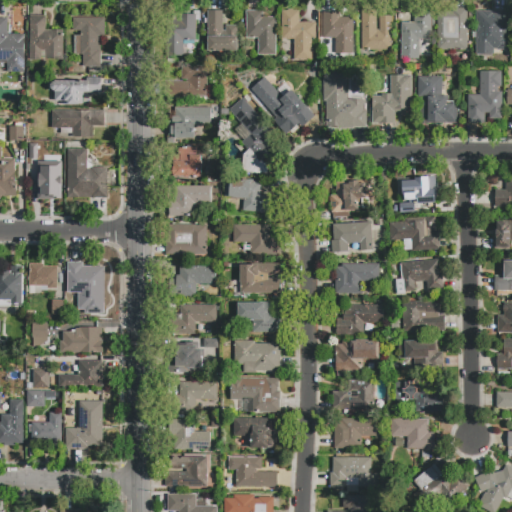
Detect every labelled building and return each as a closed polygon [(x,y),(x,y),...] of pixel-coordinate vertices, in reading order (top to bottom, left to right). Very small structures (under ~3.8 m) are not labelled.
[(282,11),(287,11),(287,9),(293,9),(293,11),(298,11),(298,23),(316,23),(316,39),(312,39),(311,61),(294,60),(294,39),(282,39),(282,11)] [(467,50),(437,50),(437,12),(452,12),(452,9),(467,9),(467,50)] [(362,10),(377,10),(377,30),(380,30),(380,16),(391,16),(391,50),(361,50),(362,10)] [(207,11),(222,11),(222,31),(225,31),(225,25),(238,25),(238,52),(207,52),(208,30),(205,30),(205,13),(207,13),(207,11)] [(246,11),(262,11),(262,17),(275,17),(275,55),(258,55),(258,38),(246,38),(246,11)] [(322,13),(339,13),(339,18),(353,18),(353,53),(335,53),(335,38),(322,38),(322,13)] [(489,13),(506,13),(506,38),(494,38),(494,54),(492,54),(492,57),(478,57),(478,54),(476,54),(476,18),(489,18),(489,13)] [(414,14),(431,14),(431,40),(419,40),(419,59),(401,59),(401,23),(414,23),(414,14)] [(30,15),(46,16),(45,30),(63,30),(63,60),(45,59),(45,51),(40,51),(40,60),(29,59),(30,15)] [(179,15),(195,15),(195,40),(183,40),(183,56),(166,56),(166,19),(179,19),(179,15)] [(0,18),(7,18),(7,21),(9,21),(8,34),(25,34),(25,72),(7,72),(7,61),(0,61),(0,18)] [(83,66),(83,54),(76,54),(76,36),(81,36),(81,31),(73,31),(73,18),(104,18),(104,35),(100,35),(100,66),(83,66)] [(354,65),(368,65),(367,82),(354,82),(354,65)] [(182,79),(182,66),(207,66),(207,96),(171,96),(171,82),(187,82),(187,79),(182,79)] [(485,123),(467,123),(467,95),(480,95),(480,71),(502,71),(501,87),(498,87),(498,92),(502,92),(502,118),(489,118),(489,113),(485,113),(485,123)] [(366,127),(327,127),(327,101),(323,101),(323,78),(325,78),(325,74),(332,74),(332,72),(347,72),(347,100),(363,100),(363,111),(366,111),(366,127)] [(391,75),(411,75),(412,116),(401,116),(401,112),(395,112),(395,124),(378,124),(378,121),(371,121),(371,96),(381,96),(381,94),(391,94),(391,75)] [(314,116),(301,128),(298,124),(288,133),(250,90),(264,77),(282,98),(291,90),(314,116)] [(418,77),(442,77),(442,97),(446,97),(447,101),(455,101),(455,106),(457,106),(457,123),(421,123),(421,109),(420,109),(420,99),(423,99),(423,97),(418,97),(418,77)] [(62,104),(62,101),(54,101),(55,91),(53,91),(51,89),(51,84),(53,82),(55,82),(55,80),(87,80),(87,78),(103,78),(103,93),(83,93),(83,104),(62,104)] [(229,110),(242,98),(274,135),(268,140),(275,145),(273,149),(264,144),(271,153),(262,161),(268,163),(267,174),(241,171),(242,155),(247,150),(242,143),(245,140),(234,130),(241,124),(229,110)] [(210,108),(210,125),(195,125),(195,138),(169,138),(169,121),(174,121),(174,108),(210,108)] [(93,126),(93,137),(72,137),(72,134),(60,134),(60,128),(52,128),(52,111),(104,111),(104,126),(93,126)] [(23,141),(9,141),(9,126),(23,126),(23,141)] [(0,147),(1,147),(1,159),(15,159),(16,196),(0,196),(0,147)] [(172,177),(172,156),(178,156),(178,147),(197,147),(197,155),(202,155),(202,177),(172,177)] [(60,158),(60,197),(43,197),(43,195),(30,195),(31,180),(38,180),(38,175),(31,175),(31,159),(35,159),(35,149),(50,149),(49,158),(60,158)] [(107,167),(107,198),(67,198),(67,149),(87,149),(87,168),(90,168),(90,167),(107,167)] [(437,203),(415,205),(415,200),(403,201),(403,195),(400,195),(400,186),(402,186),(402,181),(415,180),(414,177),(435,176),(437,203)] [(511,207),(495,207),(495,190),(505,190),(506,177),(511,177),(511,207)] [(271,197),(269,214),(242,211),(244,200),(229,198),(231,179),(242,181),(242,179),(251,180),(251,181),(262,183),(261,196),(271,197)] [(336,196),(335,182),(373,180),(374,193),(365,194),(365,198),(357,199),(358,211),(348,211),(348,217),(334,217),(333,212),(330,213),(329,196),(336,196)] [(210,186),(210,203),(195,203),(195,216),(169,216),(169,199),(174,199),(174,186),(210,186)] [(399,204),(414,203),(415,213),(400,214),(399,204)] [(435,217),(436,231),(431,232),(431,234),(439,233),(440,250),(412,252),(412,250),(404,250),(403,240),(390,241),(389,224),(423,221),(423,218),(435,217)] [(496,222),(507,222),(507,221),(511,221),(511,240),(510,240),(510,247),(494,247),(494,228),(496,228),(496,222)] [(347,252),(332,253),(331,240),(333,240),(332,225),(370,222),(372,251),(358,252),(358,243),(347,244),(347,252)] [(277,238),(277,255),(251,255),(251,253),(244,253),(244,243),(234,243),(234,225),(271,225),(271,238),(277,238)] [(207,226),(207,255),(166,255),(166,241),(169,241),(169,226),(207,226)] [(440,275),(442,274),(443,288),(427,290),(427,281),(414,282),(415,291),(405,292),(405,294),(396,295),(395,280),(401,279),(400,263),(433,260),(432,257),(436,257),(436,260),(438,260),(440,275)] [(511,291),(494,291),(494,276),(501,276),(501,261),(511,261),(511,291)] [(67,285),(68,262),(83,262),(83,267),(104,267),(104,313),(84,313),(84,309),(79,309),(80,302),(77,302),(78,285),(67,285)] [(58,291),(41,291),(41,293),(28,293),(28,276),(29,276),(29,263),(45,264),(45,266),(58,266),(58,291)] [(241,264),(281,264),(281,276),(268,276),(268,277),(280,277),(280,294),(259,294),(259,299),(244,299),(244,294),(241,294),(241,283),(239,283),(239,264),(241,264)] [(378,264),(378,282),(362,281),(362,294),(334,294),(335,267),(341,267),(341,264),(378,264)] [(13,266),(23,266),(23,304),(11,304),(11,301),(0,301),(0,271),(13,271),(13,266)] [(216,266),(216,285),(196,285),(196,297),(170,297),(170,276),(180,276),(180,266),(216,266)] [(52,315),(52,301),(64,301),(63,315),(52,315)] [(444,313),(445,332),(403,332),(402,302),(440,301),(440,314),(444,313)] [(280,332),(254,332),(254,321),(237,321),(237,303),(274,303),(274,315),(280,315),(280,332)] [(511,333),(497,333),(497,316),(503,316),(503,303),(511,303),(511,333)] [(383,305),(383,323),(363,323),(363,336),(336,336),(336,318),(342,318),(347,314),(347,305),(383,305)] [(217,306),(217,323),(196,323),(196,335),(167,335),(167,319),(180,319),(180,306),(217,306)] [(32,323),(48,323),(48,341),(39,347),(32,346),(32,323)] [(103,341),(102,353),(60,353),(60,342),(63,342),(63,332),(70,332),(70,330),(75,330),(75,328),(79,328),(79,327),(101,327),(101,341),(103,341)] [(511,369),(497,369),(497,353),(503,353),(503,338),(511,338),(511,369)] [(442,352),(443,369),(414,369),(414,358),(399,358),(399,341),(437,340),(437,352),(442,352)] [(377,341),(377,359),(362,359),(362,372),(334,372),(334,345),(341,345),(341,341),(377,341)] [(280,344),(280,371),(256,371),(256,374),(244,374),(244,365),(235,365),(234,342),(255,342),(255,344),(280,344)] [(216,345),(216,362),(196,362),(196,374),(168,374),(168,357),(180,358),(180,344),(216,345)] [(104,377),(104,387),(59,387),(59,376),(79,376),(79,361),(102,361),(101,377),(104,377)] [(50,389),(34,389),(34,372),(50,372),(50,389)] [(280,392),(280,413),(244,413),(244,400),(229,400),(230,378),(279,378),(279,392),(280,392)] [(511,408),(497,408),(497,393),(511,393),(511,390),(511,378),(511,408)] [(373,380),(373,409),(332,410),(332,391),(348,391),(347,380),(373,380)] [(442,394),(443,411),(416,411),(416,400),(395,401),(395,382),(431,381),(431,395),(442,394)] [(217,383),(217,401),(196,401),(196,412),(167,412),(167,396),(180,396),(180,383),(217,383)] [(45,391),(45,407),(27,407),(27,391),(45,391)] [(10,400),(24,400),(23,443),(16,443),(16,446),(5,446),(5,443),(0,443),(0,424),(2,424),(2,415),(10,415),(10,400)] [(87,446),(87,448),(66,448),(66,428),(80,429),(80,402),(103,402),(102,446),(87,446)] [(50,413),(62,414),(61,446),(51,446),(51,442),(33,442),(33,423),(50,423),(50,413)] [(211,428),(211,418),(219,418),(219,428),(211,428)] [(278,428),(278,448),(249,448),(249,437),(234,437),(234,419),(271,419),(271,428),(278,428)] [(380,419),(381,436),(361,436),(361,448),(334,448),(334,422),(340,422),(340,419),(380,419)] [(434,433),(434,449),(407,449),(408,437),(391,437),(392,419),(428,419),(428,433),(434,433)] [(169,421),(195,421),(195,432),(211,432),(211,450),(175,450),(175,438),(169,438),(169,421)] [(277,472),(277,487),(236,487),(236,470),(228,470),(228,457),(262,457),(262,469),(257,469),(257,472),(277,472)] [(378,473),(378,487),(358,487),(358,492),(346,492),(346,488),(330,488),(330,474),(333,474),(333,458),(370,457),(370,473),(378,473)] [(207,458),(207,488),(166,488),(166,473),(187,473),(187,469),(170,469),(170,458),(207,458)] [(459,474),(470,486),(449,504),(442,495),(426,509),(414,496),(421,489),(414,482),(434,464),(444,475),(449,471),(455,477),(459,474)] [(482,492),(481,493),(474,478),(475,478),(490,471),(494,473),(503,471),(506,465),(511,468),(511,499),(507,497),(506,498),(503,497),(495,511),(491,511),(480,505),(488,489),(482,492)] [(196,506),(217,506),(217,511),(170,511),(170,494),(196,494),(196,506)] [(273,511),(224,511),(225,499),(233,499),(233,495),(254,495),(254,499),(259,499),(259,498),(273,498),(273,511)] [(343,508),(343,496),(368,496),(368,511),(327,511),(348,511),(348,508),(343,508)]
